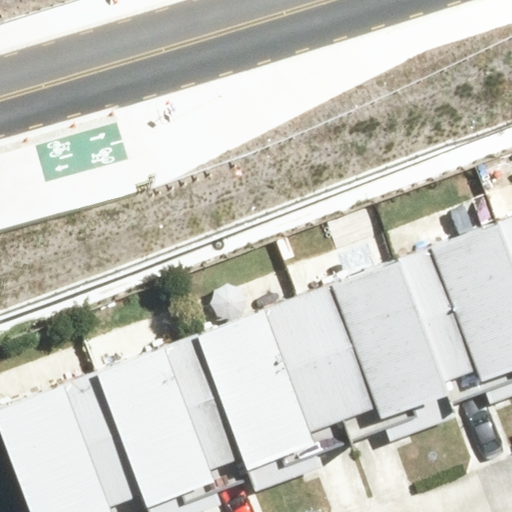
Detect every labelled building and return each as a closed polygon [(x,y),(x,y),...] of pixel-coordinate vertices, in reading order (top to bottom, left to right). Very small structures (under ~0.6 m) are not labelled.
[(453,244),(502,381),(511,377),(511,222),(507,225),(453,244)] [(350,281),(399,418),(465,394),(460,378),(494,366),(452,245),(401,263),(350,281)] [(219,329),(270,468),(337,444),(331,428),(392,405),(347,283),(302,299),(219,329)] [(117,368),(166,505),(232,481),(227,465),(261,453),(219,332),(205,337),(117,368)] [(14,407),(50,511),(125,511),(123,505),(158,492),(115,372),(103,376),(14,407)]
